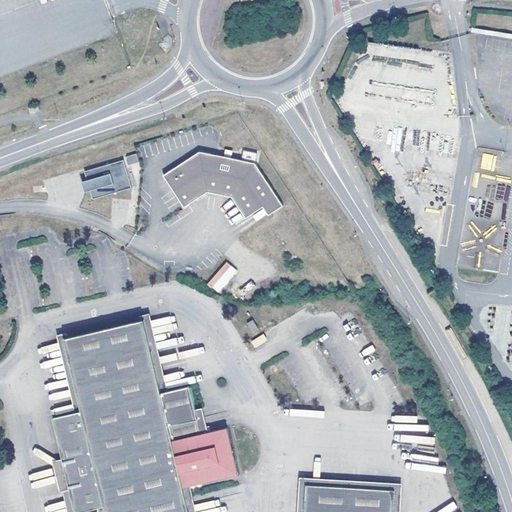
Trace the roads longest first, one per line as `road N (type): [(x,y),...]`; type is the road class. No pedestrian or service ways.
road 1 (secondary): [(511,499),(455,366),(350,196)]
road 2 (unknown): [(288,332),(320,319),(341,329),(403,433)]
road 3 (tertiary): [(67,133),(158,111),(227,82)]
road 4 (unknown): [(234,357),(288,332),(322,388),(325,426)]
road 5 (unknown): [(152,252),(158,164),(176,149),(220,138)]
road 6 (tertiary): [(193,49),(148,95),(67,133)]
road 7 (secondary): [(267,87),(350,196)]
road 8 (secondary): [(350,196),(298,73)]
